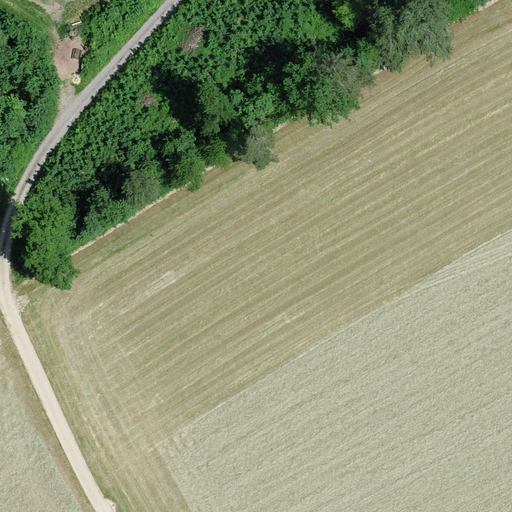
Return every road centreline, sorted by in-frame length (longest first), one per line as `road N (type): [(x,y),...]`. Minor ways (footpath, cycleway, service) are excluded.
road 1 (track): [(144,0),(57,80),(7,161),(0,206)]
road 2 (track): [(0,293),(110,511)]
